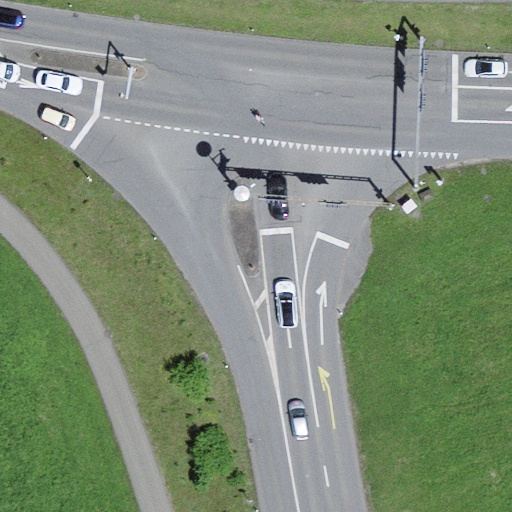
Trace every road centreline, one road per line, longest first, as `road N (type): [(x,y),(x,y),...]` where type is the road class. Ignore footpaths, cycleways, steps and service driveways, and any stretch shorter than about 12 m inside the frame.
road 1 (primary): [(312,511),(274,281),(266,109)]
road 2 (primary): [(266,109),(0,54)]
road 3 (primary): [(511,118),(266,109)]
